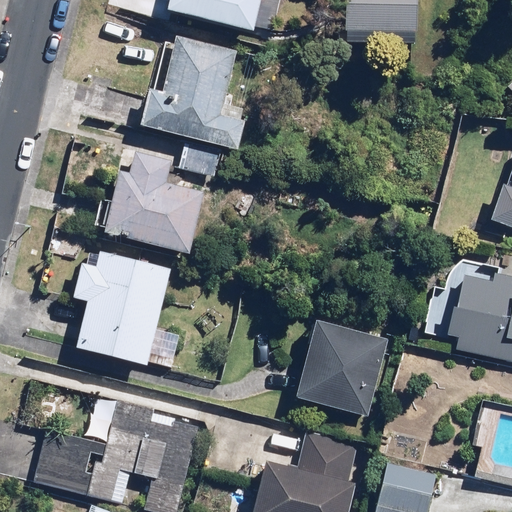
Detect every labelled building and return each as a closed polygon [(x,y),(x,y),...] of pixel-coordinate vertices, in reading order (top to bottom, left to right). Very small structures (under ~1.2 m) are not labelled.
[(177,0),(176,6),(259,29),(267,0),(177,0)] [(417,0),(346,0),(344,40),(415,43),(417,0)] [(155,80),(145,120),(242,146),(252,108),(229,102),(243,51),(182,34),(168,84),(155,80)] [(221,145),(183,138),(178,166),(216,173),(221,145)] [(134,172),(121,169),(107,230),(194,249),(208,189),(167,181),(172,158),(139,151),(134,172)] [(511,181),(507,179),(493,216),(511,222),(511,181)] [(78,347),(173,367),(181,332),(158,327),(170,267),(98,252),(95,265),(84,263),(77,296),(88,298),(78,347)] [(511,274),(461,263),(445,329),(459,333),(456,344),(511,357),(511,274)] [(393,331),(318,312),(298,391),(374,410),(393,331)] [(51,427),(36,480),(122,504),(131,472),(151,478),(143,508),(158,511),(176,511),(200,426),(172,418),(174,411),(120,397),(118,404),(103,400),(92,438),(51,427)] [(300,463),(274,457),(259,511),(351,511),(360,478),(350,476),(358,444),(308,432),(300,463)] [(430,511),(439,469),(388,458),(376,511),(430,511)]
